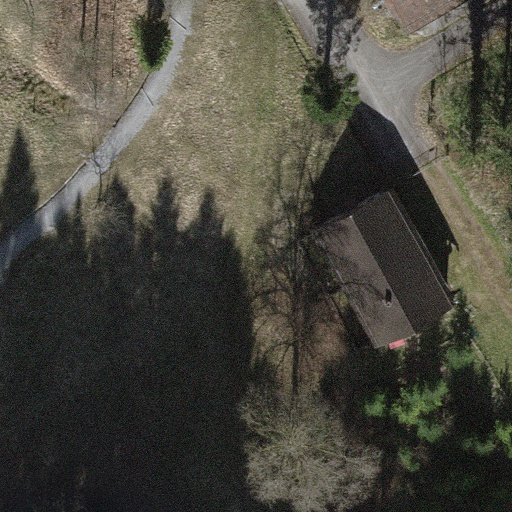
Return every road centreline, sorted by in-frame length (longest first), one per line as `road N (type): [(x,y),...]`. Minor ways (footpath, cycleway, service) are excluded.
road 1 (track): [(323,0),(429,163),(511,315)]
road 2 (track): [(381,87),(511,6)]
